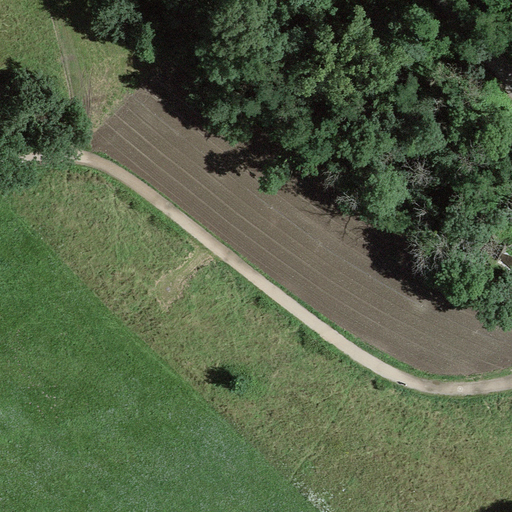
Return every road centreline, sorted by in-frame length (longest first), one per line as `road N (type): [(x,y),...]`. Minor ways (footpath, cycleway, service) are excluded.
road 1 (track): [(511,379),(447,389),(406,379),(345,344),(121,172),(80,156),(0,167)]
road 2 (track): [(80,156),(73,76),(52,0)]
